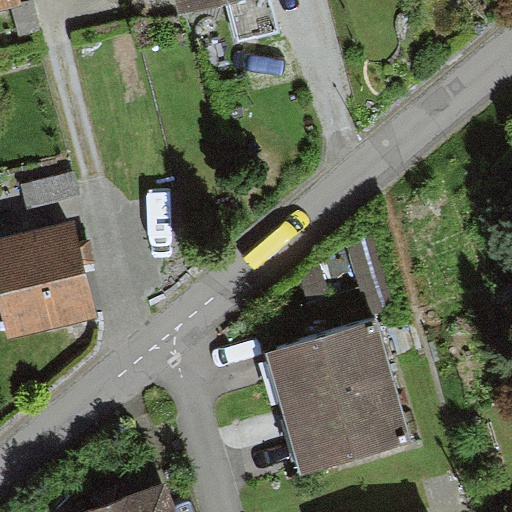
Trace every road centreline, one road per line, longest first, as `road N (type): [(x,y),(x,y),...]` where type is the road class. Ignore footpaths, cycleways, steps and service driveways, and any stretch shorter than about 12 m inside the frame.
road 1 (residential): [(164,339),(511,47)]
road 2 (residential): [(0,472),(164,339)]
road 3 (residential): [(164,339),(223,511)]
